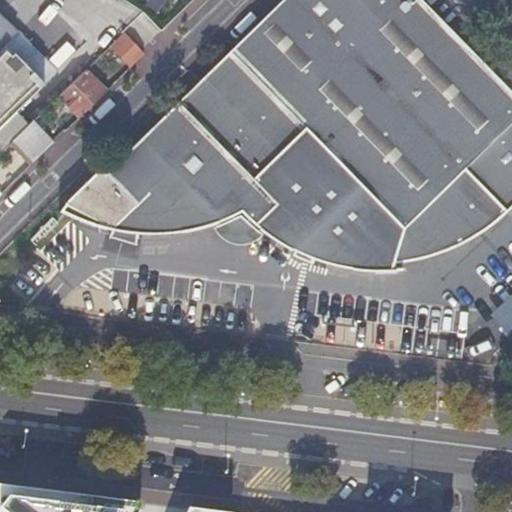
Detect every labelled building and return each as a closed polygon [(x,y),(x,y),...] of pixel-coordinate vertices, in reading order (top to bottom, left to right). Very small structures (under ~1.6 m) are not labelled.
[(511,208),(511,207),(511,88),(466,41),(461,49),(413,0),(283,0),(107,171),(101,166),(56,210),(69,217),(82,222),(104,229),(104,228),(128,232),(143,233),(159,233),(179,232),(179,233),(198,229),(217,223),(216,222),(239,211),(256,227),(256,228),(273,241),(288,250),(288,249),(309,257),(323,262),(348,268),(348,270),(368,271),(399,270),(399,268),(392,268),(392,262),(404,261),(429,254),(453,245),(477,233),(489,226),(502,216),(511,208)] [(424,0),(466,41),(475,32),(507,0),(424,0)] [(0,49),(2,48),(11,38),(0,27),(0,49)] [(58,70),(18,30),(11,38),(2,48),(41,86),(58,70)] [(143,54),(139,50),(122,32),(108,46),(129,67),(143,54)] [(511,88),(511,71),(507,66),(499,57),(475,32),(466,41),(511,88)] [(511,44),(499,57),(507,66),(511,60),(511,44)] [(0,126),(41,86),(2,48),(0,49),(0,126)] [(78,117),(106,90),(85,69),(57,96),(78,117)] [(32,120),(8,144),(29,165),(53,141),(32,120)] [(0,511),(16,511),(26,500),(34,489),(17,487),(9,486),(0,497),(0,511)] [(132,511),(137,503),(34,489),(26,500),(16,511),(132,511)]
